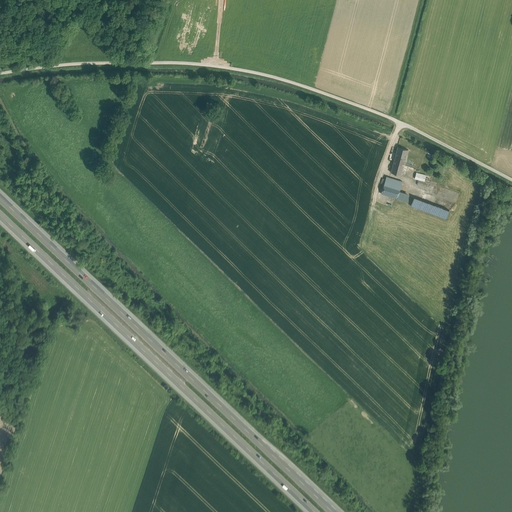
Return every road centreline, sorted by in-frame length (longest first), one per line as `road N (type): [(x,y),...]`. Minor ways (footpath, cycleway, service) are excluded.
road 1 (motorway): [(332,511),(0,199)]
road 2 (motorway): [(0,217),(314,511)]
road 3 (track): [(401,122),(261,74),(201,65),(0,73)]
road 4 (track): [(511,180),(401,122)]
